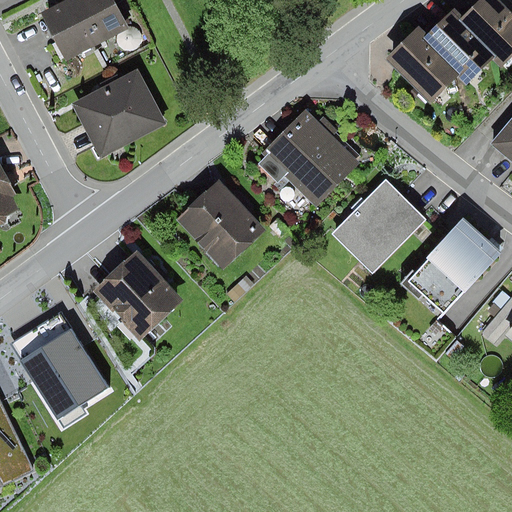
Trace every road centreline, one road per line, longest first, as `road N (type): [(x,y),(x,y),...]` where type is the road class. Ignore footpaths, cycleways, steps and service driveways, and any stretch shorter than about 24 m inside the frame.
road 1 (residential): [(94,226),(330,55)]
road 2 (residential): [(511,206),(330,55)]
road 3 (residential): [(94,226),(0,59)]
